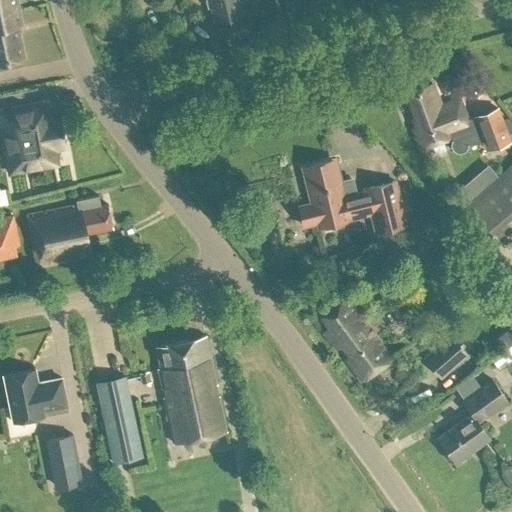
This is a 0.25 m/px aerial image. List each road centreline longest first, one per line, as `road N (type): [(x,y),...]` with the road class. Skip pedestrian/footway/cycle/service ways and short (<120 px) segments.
road 1 (unclassified): [(110,117),(136,100),(511,1)]
road 2 (tertiary): [(220,253),(410,511)]
road 3 (residential): [(220,253),(196,273),(0,314)]
road 4 (tertiary): [(110,117),(220,253)]
road 5 (tertiary): [(60,0),(110,117)]
